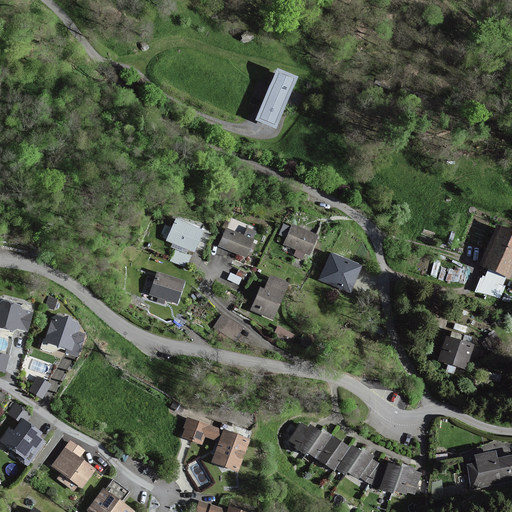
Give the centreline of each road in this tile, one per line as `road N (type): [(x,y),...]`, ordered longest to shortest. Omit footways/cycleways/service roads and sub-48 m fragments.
road 1 (residential): [(43,0),(137,109),(335,201),(367,224),(381,260),(390,331),(430,410)]
road 2 (residential): [(0,259),(59,276),(147,339),(341,379)]
road 3 (residential): [(167,493),(0,382)]
road 4 (track): [(255,131),(202,121),(136,74),(96,67)]
